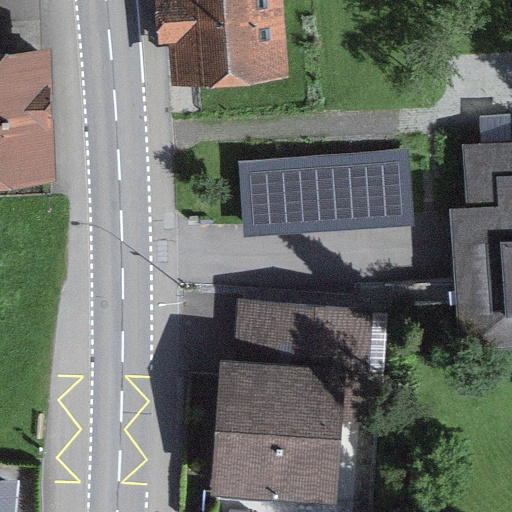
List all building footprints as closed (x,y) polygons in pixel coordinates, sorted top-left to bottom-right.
[(175,0),(181,67),(280,60),(275,0),(175,0)] [(0,165),(42,163),(34,47),(0,49),(0,165)] [(511,348),(511,144),(466,146),(468,204),(450,204),(459,350),(511,348)] [(240,154),(244,227),(415,218),(412,146),(240,154)] [(219,361),(213,498),(340,503),(345,367),(219,361)] [(0,511),(4,511),(9,470),(0,469),(0,511)]
